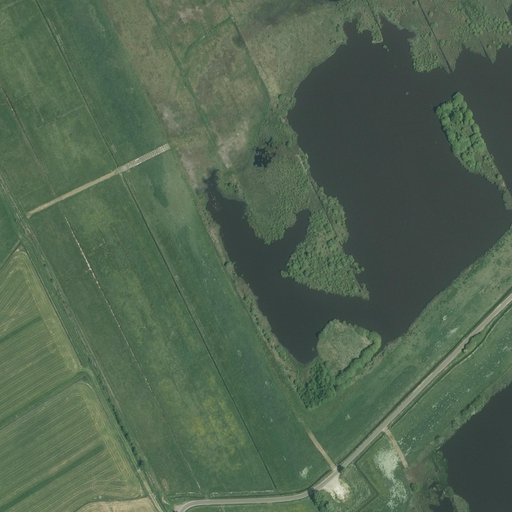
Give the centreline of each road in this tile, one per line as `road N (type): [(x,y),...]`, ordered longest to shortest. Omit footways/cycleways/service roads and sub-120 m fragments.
road 1 (unclassified): [(181,511),(201,502),(315,490),(511,297)]
road 2 (track): [(381,511),(393,500),(388,463),(397,450),(511,335)]
